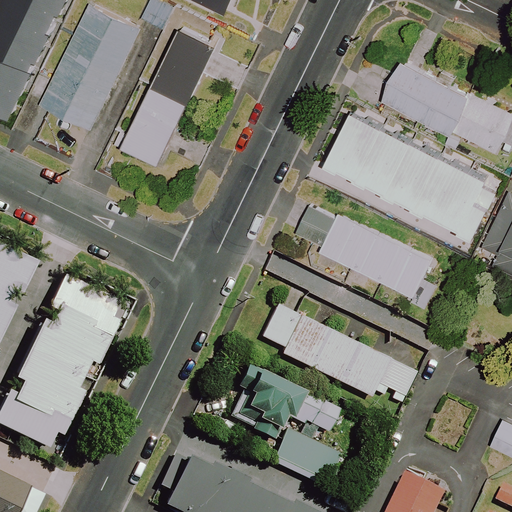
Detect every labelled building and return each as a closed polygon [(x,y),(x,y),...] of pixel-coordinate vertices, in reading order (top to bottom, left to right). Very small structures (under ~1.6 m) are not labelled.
[(72,0),(0,0),(0,113),(14,120),(72,0)] [(173,6),(160,0),(149,0),(141,19),(164,28),(173,6)] [(206,0),(226,10),(231,0),(206,0)] [(142,28),(91,4),(70,49),(68,48),(41,104),(95,129),(142,28)] [(219,43),(185,27),(127,146),(161,162),(219,43)] [(511,111),(405,61),(387,100),(497,152),(502,141),(511,145),(511,111)] [(499,164),(361,90),(334,141),(472,215),(499,164)] [(511,252),(511,186),(507,184),(483,240),(511,252)] [(335,215),(313,204),(298,234),(319,244),(317,249),(412,295),(409,301),(424,308),(437,282),(423,276),(433,256),(338,210),(335,215)] [(463,236),(444,227),(437,242),(456,251),(463,236)] [(0,388),(58,269),(0,241),(0,388)] [(136,309),(77,280),(6,428),(65,456),(136,309)] [(386,360),(273,305),(257,337),(280,349),(277,354),(367,398),(371,391),(381,396),(389,400),(397,404),(412,373),(386,360)] [(339,409),(244,366),(221,416),(278,442),(270,460),(329,487),(343,456),(322,446),(339,409)] [(299,511),(187,456),(163,506),(175,511),(299,511)] [(38,511),(49,489),(0,465),(0,511),(38,511)] [(447,511),(455,496),(414,477),(397,511),(447,511)] [(511,511),(511,491),(498,485),(490,502),(511,511)]
